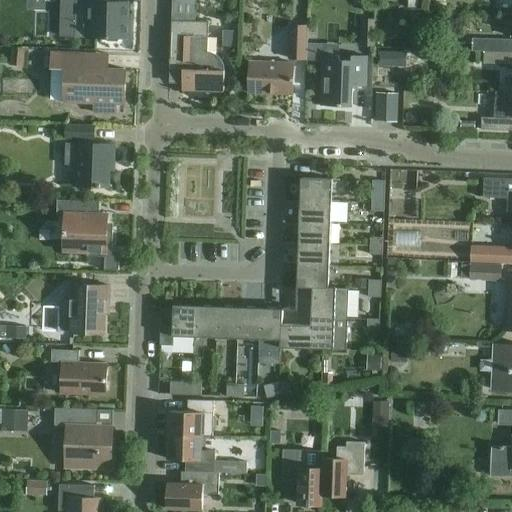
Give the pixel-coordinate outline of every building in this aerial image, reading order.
[(62,0),(61,36),(74,37),(106,37),(107,41),(117,41),(119,38),(127,38),(128,2),(123,2),(122,0),(62,0)] [(325,37),(325,3),(306,3),(307,38),(325,37)] [(359,45),(373,46),(374,19),(360,18),(359,45)] [(224,92),(224,70),(224,66),(222,61),(220,58),(216,55),(212,53),(207,52),(208,22),(171,21),(170,58),(183,58),(182,90),(224,92)] [(290,26),(289,58),(305,59),(306,26),(290,26)] [(29,46),(41,46),(41,27),(29,27),(29,46)] [(223,31),(222,47),(236,47),(236,31),(223,31)] [(511,39),(473,37),(473,50),(484,51),(511,51),(511,39)] [(11,47),(10,65),(23,65),(24,47),(11,47)] [(379,51),(378,65),(392,65),(392,52),(379,51)] [(511,51),(484,51),(484,63),(511,63),(511,51)] [(66,68),(64,102),(94,103),(94,112),(116,113),(116,104),(124,104),(125,84),(124,84),(125,69),(75,67),(76,53),(52,52),(51,68),(66,68)] [(342,106),(352,106),(352,85),(366,86),(367,57),(352,56),(352,61),(338,60),(339,56),(323,55),(321,105),(342,106)] [(250,61),(249,93),(292,95),(293,63),(250,61)] [(377,92),(376,119),(397,120),(398,93),(377,92)] [(511,92),(495,92),(494,117),(482,117),(482,128),(511,129),(511,92)] [(474,128),(474,119),(460,119),(460,128),(474,128)] [(66,125),(66,138),(78,139),(78,145),(66,145),(65,166),(77,166),(76,186),(109,187),(110,161),(114,161),(115,145),(94,144),(94,126),(66,125)] [(511,177),(485,177),(484,197),(508,197),(508,210),(511,210),(511,177)] [(301,178),(300,200),(331,201),(332,180),(340,181),(340,179),(301,178)] [(372,180),(371,203),(384,203),(385,181),(372,180)] [(104,270),(118,270),(119,252),(120,252),(120,251),(112,251),(113,231),(107,230),(108,215),(96,215),(97,202),(100,202),(100,201),(57,200),(56,214),(65,214),(64,250),(88,251),(88,256),(105,256),(104,270)] [(331,201),(300,200),(299,221),(331,223),(331,201)] [(371,203),(371,211),(384,212),(384,203),(371,203)] [(298,243),(330,244),(331,223),(299,221),(298,243)] [(370,237),(370,245),(382,246),(383,237),(370,237)] [(297,265),(329,266),(330,244),(298,243),(297,265)] [(370,245),(369,254),(382,255),(382,246),(370,245)] [(472,246),(471,260),(482,261),(511,261),(511,247),(482,247),(472,246)] [(470,279),(502,280),(502,265),(471,264),(470,279)] [(328,287),(328,286),(329,266),(297,265),(297,287),(313,288),(313,287),(328,287)] [(355,278),(355,288),(368,288),(368,279),(355,278)] [(368,279),(368,288),(381,289),(381,280),(368,279)] [(60,299),(59,332),(104,334),(105,303),(109,303),(110,285),(71,284),(71,299),(60,299)] [(313,288),(311,317),(345,318),(347,288),(335,288),(336,287),(328,286),(328,287),(313,287),(313,288)] [(368,288),(368,297),(381,297),(381,289),(368,288)] [(194,337),(196,305),(173,304),(173,310),(161,309),(160,345),(194,346),(194,337)] [(194,337),(216,338),(217,306),(196,305),(194,337)] [(21,320),(36,318),(35,306),(20,308),(21,320)] [(216,338),(237,338),(239,307),(217,306),(216,338)] [(237,338),(259,339),(260,308),(239,307),(237,338)] [(280,347),(280,340),(281,340),(281,324),(282,324),(283,308),(260,308),(259,339),(259,350),(278,351),(278,347),(280,347)] [(311,317),(311,325),(312,325),(311,348),(345,349),(345,318),(311,317)] [(367,327),(379,328),(380,319),(367,318),(367,327)] [(311,325),(282,324),(281,324),(281,340),(280,340),(280,347),(311,348),(312,325),(311,325)] [(0,325),(0,337),(26,339),(26,326),(0,325)] [(407,328),(407,344),(422,344),(423,329),(407,328)] [(511,389),(511,345),(495,345),(493,389),(511,389)] [(391,346),(390,362),(406,363),(407,346),(391,346)] [(79,351),(51,349),(51,362),(62,362),(61,393),(106,395),(107,364),(79,363),(79,351)] [(367,355),(367,372),(381,372),(381,356),(367,355)] [(284,380),(306,376),(303,361),(282,365),(284,380)] [(244,376),(260,378),(262,367),(245,365),(244,376)] [(170,382),(170,394),(192,395),(193,382),(192,382),(192,373),(182,372),(182,382),(170,382)] [(323,373),(323,384),(332,384),(332,373),(323,373)] [(288,380),(280,382),(282,394),(291,392),(288,380)] [(193,382),(192,395),(201,395),(201,383),(193,382)] [(280,382),(264,385),(267,398),(282,394),(280,382)] [(227,384),(226,396),(235,396),(236,384),(227,384)] [(236,384),(235,396),(244,397),(244,384),(236,384)] [(169,411),(168,435),(202,436),(212,436),(213,422),(214,400),(188,400),(187,411),(169,411)] [(374,401),(374,410),(389,410),(389,401),(374,401)] [(415,404),(415,413),(426,413),(426,404),(415,404)] [(65,468),(111,469),(113,426),(91,425),(91,410),(97,410),(97,409),(55,408),(54,425),(67,425),(65,468)] [(3,409),(3,423),(28,424),(29,410),(3,409)] [(511,409),(499,409),(499,423),(511,423),(511,446),(492,446),(491,475),(511,475),(511,409)] [(270,431),(270,443),(280,443),(281,431),(270,431)] [(185,471),(189,472),(219,473),(246,473),(247,461),(215,460),(215,451),(201,450),(202,436),(168,435),(168,459),(186,459),(185,471)] [(322,494),(346,495),(347,470),(364,471),(365,442),(347,441),(346,447),(337,446),(337,459),(323,458),(322,458),(322,468),(323,468),(322,494)] [(322,504),(322,494),(323,468),(322,468),(322,458),(323,458),(323,451),(283,449),(281,478),(298,479),(297,503),(322,504)] [(45,457),(44,476),(63,477),(64,458),(45,457)] [(219,473),(189,472),(189,483),(167,483),(166,509),(202,510),(203,494),(214,494),(215,485),(218,485),(218,489),(219,489),(219,473)] [(257,475),(257,486),(266,487),(266,475),(257,475)] [(27,480),(26,495),(36,495),(36,481),(27,480)] [(67,510),(66,511),(99,511),(100,511),(102,511),(102,497),(94,497),(94,485),(59,484),(58,510),(67,510)]
